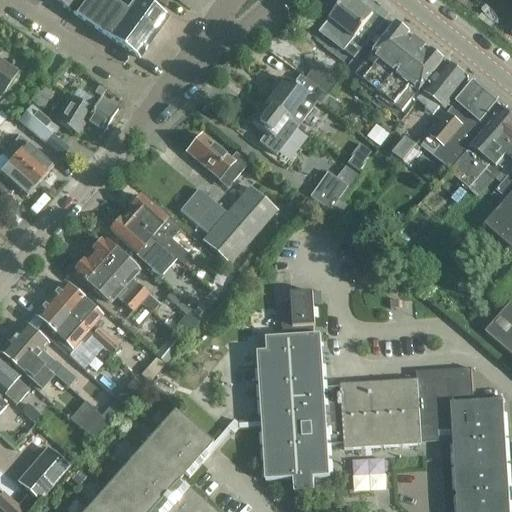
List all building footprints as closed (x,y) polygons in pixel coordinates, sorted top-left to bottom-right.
[(50,0),(69,12),(77,0),(50,0)] [(167,20),(139,0),(82,0),(74,13),(138,60),(167,20)] [(346,0),(330,21),(348,35),(343,41),(350,46),(345,52),(355,60),(371,39),(362,33),(375,16),(353,0),(346,0)] [(380,95),(421,44),(411,36),(412,35),(398,25),(356,77),(380,95)] [(431,52),(421,44),(380,95),(403,114),(445,62),(432,51),(431,52)] [(0,52),(0,101),(17,76),(0,64),(0,55),(1,54),(0,52)] [(448,65),(422,97),(418,102),(427,109),(425,111),(434,117),(441,108),(445,111),(469,82),(448,65)] [(267,105),(289,122),(298,128),(316,105),(319,107),(338,83),(317,67),(299,91),(285,80),(267,105)] [(474,85),(457,105),(448,115),(449,115),(438,128),(435,125),(417,147),(406,139),(393,156),(404,164),(404,165),(411,169),(422,155),(419,152),(422,149),(451,172),(504,110),(474,85)] [(99,101),(97,104),(81,94),(78,93),(75,96),(73,99),(71,98),(55,123),(78,137),(80,133),(83,135),(83,134),(98,143),(103,135),(117,112),(99,101)] [(289,122),(267,105),(252,125),(265,135),(258,144),(266,151),(273,141),(274,142),(289,122)] [(57,129),(32,108),(19,124),(44,145),(57,129)] [(511,141),(511,117),(504,110),(451,172),(452,172),(450,174),(463,185),(462,188),(460,187),(450,200),(457,206),(470,191),(477,183),(485,173),(492,165),(511,141)] [(0,112),(0,127),(10,136),(18,128),(0,112)] [(220,180),(230,188),(249,166),(235,154),(230,160),(202,136),(187,153),(220,180)] [(15,157),(13,160),(40,184),(53,169),(19,140),(9,152),(15,157)] [(511,141),(492,165),(496,169),(498,167),(509,177),(497,193),(507,201),(511,195),(511,141)] [(363,143),(349,162),(361,171),(375,152),(363,143)] [(40,184),(13,160),(1,173),(0,172),(0,190),(7,197),(15,188),(27,199),(40,184)] [(485,173),(477,183),(484,188),(492,178),(485,173)] [(309,198),(328,212),(337,201),(334,199),(344,185),(335,178),(324,192),(318,187),(309,198)] [(198,191),(180,212),(209,236),(203,244),(230,267),(277,213),(251,189),(227,216),(198,191)] [(299,207),(304,200),(292,191),(286,198),(299,207)] [(511,195),(507,201),(500,210),(485,227),(511,249),(511,195)] [(140,197),(139,199),(134,198),(130,203),(131,208),(130,209),(132,211),(127,217),(176,260),(176,259),(185,267),(191,260),(159,231),(167,221),(140,197)] [(176,260),(127,217),(121,223),(119,221),(118,222),(114,222),(109,227),(110,232),(137,256),(145,247),(168,268),(169,267),(172,270),(176,266),(181,271),(185,267),(176,259),(176,260)] [(102,241),(88,257),(121,287),(128,280),(118,271),(126,262),(102,241)] [(121,287),(88,257),(73,273),(107,304),(113,296),(144,323),(151,315),(139,305),(140,304),(129,294),(121,287)] [(511,261),(486,291),(504,306),(511,297),(511,261)] [(63,284),(49,301),(90,338),(97,330),(81,315),(88,307),(63,284)] [(135,286),(129,294),(140,304),(147,297),(135,286)] [(175,411),(85,511),(212,511),(179,482),(184,476),(189,480),(231,433),(234,436),(239,431),(263,428),(266,482),(294,481),(295,494),(315,493),(314,479),(331,478),(329,446),(344,445),(345,451),(422,447),(421,434),(426,434),(427,439),(437,439),(437,433),(453,433),(457,511),(510,511),(504,402),(474,404),(472,370),(416,373),(417,382),(341,386),(341,389),(325,390),(322,337),(315,338),(314,327),(316,327),(313,294),(291,295),(292,304),(281,304),(282,330),(284,330),(284,339),(267,340),(267,353),(258,354),(262,423),(238,425),(234,421),(213,444),(175,411)] [(90,338),(49,301),(34,317),(43,325),(38,331),(68,358),(81,344),(83,346),(90,338)] [(511,305),(486,335),(511,356),(511,305)] [(25,326),(12,340),(47,372),(48,371),(68,389),(76,380),(56,362),(55,364),(42,353),(47,346),(25,326)] [(111,354),(118,346),(106,336),(99,343),(111,354)] [(47,372),(12,340),(0,354),(22,375),(28,368),(41,379),(47,372)] [(29,434),(30,433),(37,439),(43,432),(34,424),(41,416),(19,397),(25,389),(17,383),(20,379),(0,361),(0,391),(22,411),(21,412),(23,414),(16,422),(29,434)] [(94,437),(109,422),(88,402),(73,418),(94,437)] [(3,471),(19,482),(34,461),(18,449),(3,471)] [(47,451),(18,484),(39,503),(68,470),(47,451)] [(21,511),(2,494),(0,496),(0,509),(3,511),(21,511)] [(26,500),(19,508),(23,511),(30,511),(34,508),(26,500)]
